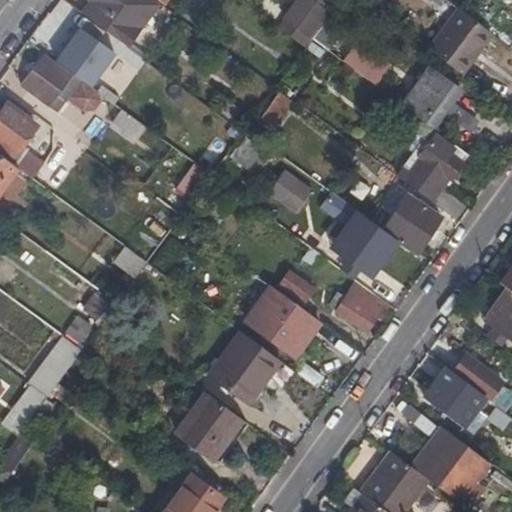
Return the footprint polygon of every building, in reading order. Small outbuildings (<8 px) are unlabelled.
[(78,0),(73,8),(128,49),(160,5),(153,0),(78,0)] [(300,0),(279,29),(303,46),(330,9),(334,12),(342,1),(340,0),(300,0)] [(428,49),(462,74),(492,34),(458,8),(428,49)] [(79,28),(55,62),(82,82),(90,87),(114,53),(79,28)] [(359,54),(349,67),(374,85),(384,71),(359,54)] [(58,113),(82,82),(55,62),(46,56),(22,87),(49,108),(51,107),(58,113)] [(431,67),(403,106),(429,125),(441,109),(446,113),(452,117),(459,107),(454,103),(448,98),(457,86),(431,67)] [(463,91),(457,86),(448,98),(454,103),(463,91)] [(276,93),(258,118),(273,129),(291,104),(276,93)] [(0,157),(18,170),(33,181),(41,170),(17,152),(36,127),(8,106),(0,116),(0,157)] [(131,146),(144,129),(118,109),(105,126),(131,146)] [(441,109),(429,125),(434,130),(446,113),(441,109)] [(467,154),(455,145),(452,148),(435,136),(431,142),(424,137),(403,165),(410,171),(407,176),(435,195),(448,176),(451,177),(467,154)] [(256,176),(271,156),(247,138),(232,158),(256,176)] [(0,193),(18,170),(0,157),(0,193)] [(180,172),(165,204),(183,213),(198,180),(180,172)] [(315,190),(300,179),(285,199),(300,210),(315,190)] [(434,204),(460,223),(470,210),(444,191),(434,204)] [(399,242),(417,253),(442,216),(408,194),(384,230),(399,241),(399,242)] [(397,240),(366,218),(340,255),(370,276),(397,240)] [(416,255),(417,253),(399,242),(399,241),(398,243),(416,255)] [(127,250),(115,266),(135,281),(147,266),(127,250)] [(511,269),(502,284),(511,291),(511,269)] [(283,271),(273,288),(303,306),(313,288),(283,271)] [(367,332),(385,304),(357,284),(337,313),(367,332)] [(294,357),(319,323),(271,289),(246,322),(294,357)] [(511,338),(511,294),(507,291),(485,319),(511,338)] [(95,296),(81,315),(100,329),(114,310),(95,296)] [(77,320),(63,339),(82,352),(96,334),(77,320)] [(280,362),(238,331),(206,375),(249,406),(280,362)] [(32,411),(34,412),(79,351),(60,337),(0,419),(0,424),(14,435),(32,411)] [(484,396),(491,402),(506,383),(466,352),(452,372),(484,396)] [(299,376),(318,389),(326,378),(307,364),(299,376)] [(452,372),(446,368),(423,399),(461,427),(484,396),(452,372)] [(211,462),(242,421),(202,392),(171,434),(211,462)] [(442,428),(412,470),(427,480),(467,510),(483,488),(476,483),(491,464),(442,428)] [(363,494),(385,511),(403,511),(427,480),(412,470),(391,454),(363,494)] [(0,469),(0,487),(5,491),(14,480),(0,469)] [(210,511),(221,499),(193,479),(169,511),(210,511)] [(363,494),(354,488),(344,501),(352,508),(363,494)] [(349,511),(385,511),(363,494),(352,508),(349,511)]
